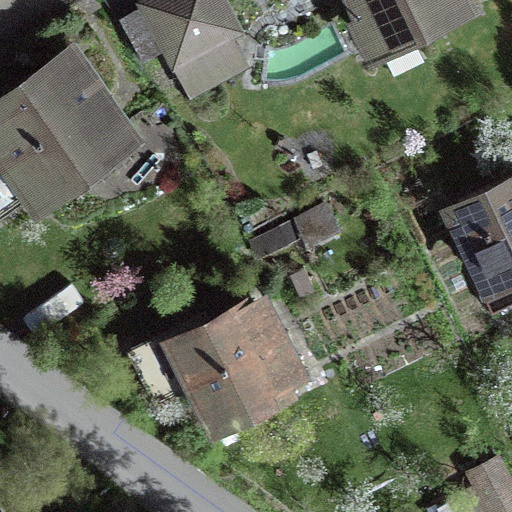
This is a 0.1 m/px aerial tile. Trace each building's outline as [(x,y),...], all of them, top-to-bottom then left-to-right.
[(222,0),(147,0),(144,2),(191,88),(243,59),(227,31),(236,26),(222,0)] [(469,4),(467,0),(356,0),(380,47),(469,4)] [(0,216),(117,132),(67,62),(0,110),(0,216)] [(511,266),(511,179),(457,207),(492,276),(511,266)] [(338,225),(308,239),(319,263),(349,250),(338,225)] [(205,312),(133,348),(157,395),(192,378),(212,416),(305,369),(287,334),(266,344),(244,302),(209,320),(205,312)] [(469,468),(490,511),(511,511),(511,482),(498,454),(469,468)]
